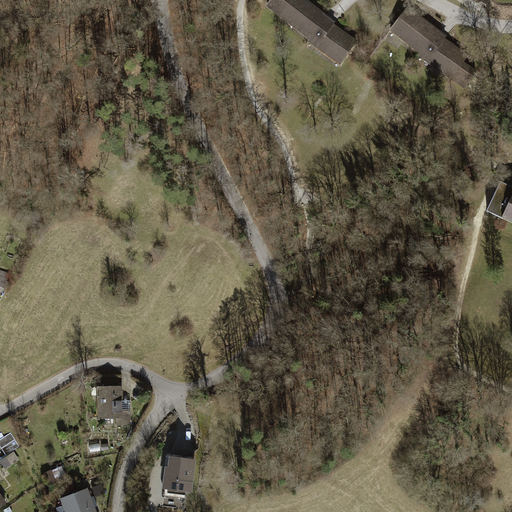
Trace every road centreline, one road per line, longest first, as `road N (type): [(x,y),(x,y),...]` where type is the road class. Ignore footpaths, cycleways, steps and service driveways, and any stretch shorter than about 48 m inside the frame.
road 1 (residential): [(174,399),(248,341),(278,293),(196,125),(168,0)]
road 2 (residential): [(0,415),(96,367),(130,367),(174,399)]
road 3 (residential): [(120,511),(129,467),(174,399)]
